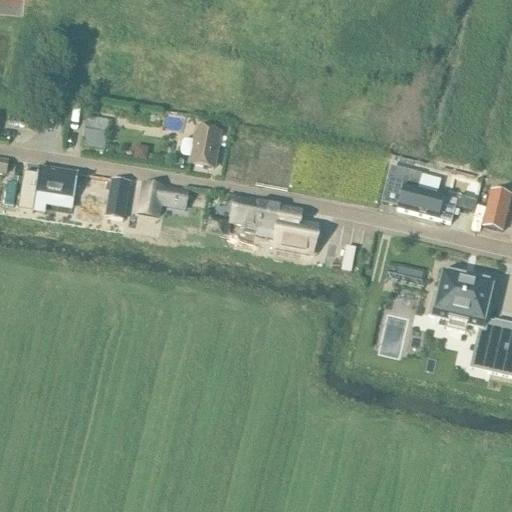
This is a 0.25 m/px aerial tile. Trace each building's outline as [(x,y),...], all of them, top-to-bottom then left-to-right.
[(323,0),(322,4),(343,10),(346,0),(323,0)] [(346,0),(343,10),(365,17),(369,0),(346,0)] [(396,0),(390,23),(413,30),(421,0),(396,0)] [(421,0),(413,30),(436,37),(447,0),(421,0)] [(472,8),(460,46),(462,46),(470,49),(482,52),(494,14),(481,10),(472,8)] [(511,19),(494,14),(482,52),(503,58),(511,27),(511,19)] [(511,27),(503,58),(511,61),(511,27)] [(108,122),(86,119),(82,147),(104,151),(108,122)] [(213,170),(219,135),(196,132),(194,143),(185,141),(182,144),(180,155),(182,158),(191,160),(190,166),(213,170)] [(390,169),(380,206),(397,210),(397,212),(438,223),(450,226),(454,209),(473,214),(477,203),(456,197),(455,204),(443,201),(436,199),(422,195),(416,194),(421,178),(421,177),(406,173),(390,169)] [(92,180),(43,171),(42,174),(33,171),(32,171),(32,172),(24,210),(34,213),(39,195),(88,204),(92,180)] [(141,185),(136,217),(160,221),(162,210),(173,212),(185,214),(189,193),(141,185)] [(489,193),(481,231),(503,235),(511,198),(489,193)] [(230,221),(229,226),(231,227),(257,232),(255,238),(275,242),(273,251),(311,258),(316,230),(298,226),(301,215),(283,211),(234,202),(230,221)] [(209,222),(206,237),(221,240),(224,225),(209,222)] [(433,297),(428,318),(432,319),(432,320),(433,320),(434,320),(449,323),(447,331),(463,335),(465,327),(480,331),(480,332),(481,332),(482,331),(495,334),(486,375),(511,381),(511,380),(511,330),(495,326),(494,328),(486,326),(490,310),(486,309),(491,287),(490,287),(490,288),(487,287),(485,285),(479,284),(476,284),(472,284),(472,283),(471,282),(471,283),(463,281),(462,280),(461,281),(458,280),(455,278),(449,277),(447,278),(444,277),(444,276),(442,276),(437,298),(433,297)]
